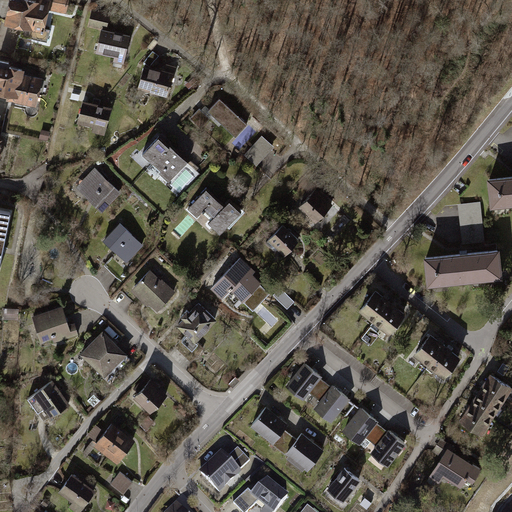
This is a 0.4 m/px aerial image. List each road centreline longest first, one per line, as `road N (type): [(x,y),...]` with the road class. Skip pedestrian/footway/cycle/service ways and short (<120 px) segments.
road 1 (residential): [(395,232),(228,79),(124,0)]
road 2 (residential): [(32,488),(156,352)]
road 3 (unclassified): [(511,99),(395,232)]
road 4 (residential): [(430,435),(299,331)]
road 5 (residential): [(482,345),(369,258)]
